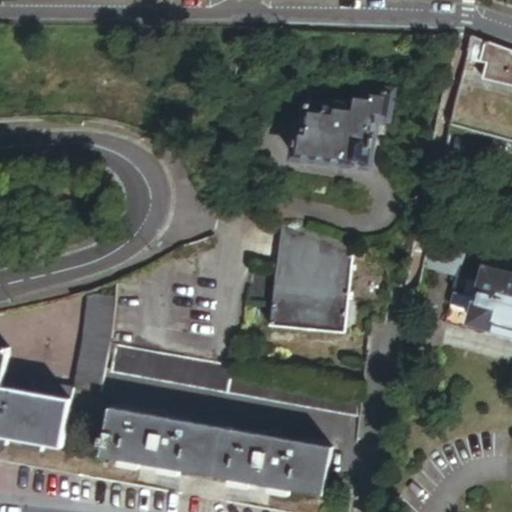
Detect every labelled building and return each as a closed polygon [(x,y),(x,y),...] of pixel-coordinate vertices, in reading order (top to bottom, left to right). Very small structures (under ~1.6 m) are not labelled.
[(511,51),(473,38),(468,60),(482,66),(480,74),(511,85),(511,51)] [(329,97),(330,93),(330,89),(310,86),(308,102),(295,100),(292,119),(306,121),(305,128),(299,127),(295,157),(371,168),(378,119),(388,120),(392,93),(369,90),(368,98),(355,97),(354,101),(353,107),(328,103),(329,97)] [(283,227),(283,229),(303,232),(336,242),(353,249),(353,247),(338,240),(303,231),(283,227)] [(303,232),(283,229),(273,327),(345,333),(353,249),(336,242),(303,232)] [(462,268),(455,295),(471,299),(467,314),(476,317),(487,275),(462,268)] [(511,277),(488,272),(487,275),(476,317),(475,321),(490,324),(490,326),(511,331),(511,277)] [(83,340),(74,390),(101,395),(110,344),(115,296),(93,295),(86,299),(83,340)] [(471,299),(455,295),(451,310),(467,314),(471,299)] [(364,388),(115,345),(110,373),(359,416),(364,388)] [(0,439),(63,450),(74,390),(6,378),(11,351),(4,349),(3,353),(0,352),(0,439)] [(335,450),(111,410),(106,440),(102,439),(101,446),(105,447),(103,458),(122,461),(182,472),(231,481),(291,491),(326,498),(335,450)] [(180,478),(182,472),(122,461),(120,467),(180,478)] [(290,498),(291,491),(231,481),(230,487),(290,498)]
